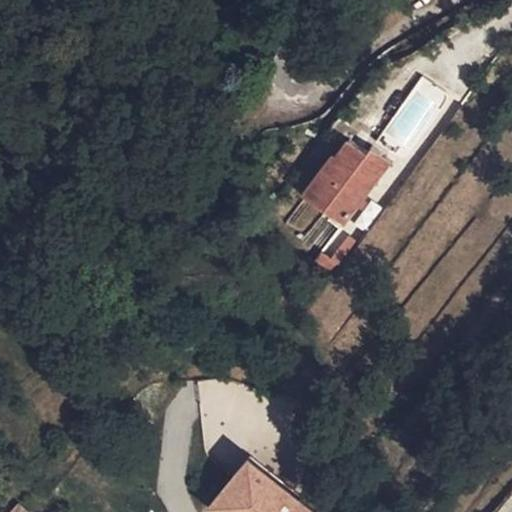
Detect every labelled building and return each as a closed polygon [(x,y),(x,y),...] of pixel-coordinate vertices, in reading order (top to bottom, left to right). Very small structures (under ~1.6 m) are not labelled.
[(344,155),(314,193),(345,217),(395,154),(376,139),(372,144),(354,130),(338,150),(344,155)] [(308,188),(314,193),(344,155),(338,150),(308,188)] [(328,271),(356,242),(342,229),(314,258),(328,271)] [(323,511),(252,454),(214,501),(227,511),(323,511)] [(351,511),(347,499),(335,511),(351,511)] [(30,511),(16,501),(8,511),(30,511)]
